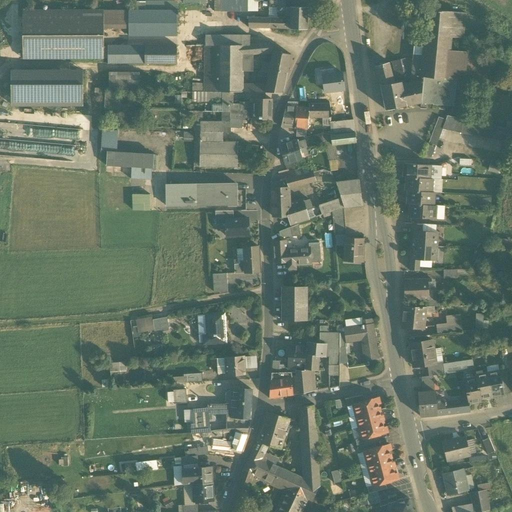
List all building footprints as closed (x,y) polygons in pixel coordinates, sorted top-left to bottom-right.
[(247,0),(228,0),(228,12),(247,12),(247,11),(247,0)] [(254,0),(247,0),(247,11),(257,11),(257,0),(254,0)] [(277,18),(290,18),(291,7),(277,7),(277,18)] [(308,8),(291,7),(290,18),(290,29),(307,30),(308,8)] [(448,50),(449,37),(451,12),(429,10),(426,47),(425,56),(423,76),(446,78),(448,50)] [(104,47),(104,29),(104,11),(23,11),(23,59),(104,59),(104,58),(104,47)] [(113,11),(104,11),(104,29),(113,29),(113,11)] [(129,28),(129,11),(113,11),(113,29),(129,28)] [(177,36),(177,11),(134,11),(129,11),(129,28),(129,36),(177,36)] [(465,13),(451,12),(449,37),(463,38),(464,22),(465,13)] [(249,28),(290,29),(290,18),(277,18),(249,17),(249,28)] [(205,36),(205,46),(220,43),(240,45),(250,45),(250,36),(235,36),(205,36)] [(205,92),(220,92),(220,43),(205,46),(205,82),(205,92)] [(220,92),(242,92),(242,85),(242,83),(240,75),(240,53),(240,45),(220,43),(220,92)] [(240,45),(240,53),(273,52),(273,51),(273,43),(250,45),(240,45)] [(108,46),(108,47),(108,58),(108,64),(145,64),(145,46),(108,46)] [(177,46),(145,46),(145,64),(177,64),(177,46)] [(415,46),(414,55),(425,56),(426,47),(415,46)] [(468,52),(448,50),(446,78),(423,76),(422,86),(421,103),(420,108),(427,108),(427,103),(433,104),(454,106),(456,90),(465,91),(468,52)] [(271,63),(270,69),(287,73),(291,55),(273,51),(273,52),(271,63)] [(417,85),(422,86),(423,76),(425,56),(414,55),(412,81),(418,82),(417,85)] [(392,62),(397,78),(405,76),(401,59),(392,62)] [(261,72),(269,73),(270,69),(271,63),(264,62),(261,72)] [(375,67),(380,85),(394,83),(388,63),(375,67)] [(334,68),(316,70),(317,84),(323,84),(322,76),(334,74),(334,68)] [(284,87),(287,73),(270,69),(269,73),(267,86),(265,92),(282,93),(284,87)] [(83,104),(83,70),(11,70),(11,104),(83,104)] [(334,74),(322,76),(323,84),(324,92),(344,90),(342,73),(334,74)] [(107,90),(139,91),(139,75),(107,74),(107,90)] [(192,92),(205,92),(205,82),(198,82),(192,82),(192,92)] [(385,110),(406,106),(402,86),(401,82),(394,83),(380,85),(385,110)] [(412,84),(402,86),(406,106),(421,103),(422,86),(417,85),(412,84)] [(233,92),(222,92),(222,98),(222,104),(233,104),(233,92)] [(222,104),(222,112),(229,112),(229,120),(245,120),(245,119),(253,119),(272,120),(272,100),(253,99),(253,103),(239,102),(239,104),(233,104),(222,104)] [(309,118),(314,118),(322,118),(329,118),(329,114),(313,114),(313,104),(309,105),(309,108),(309,118)] [(313,114),(329,114),(328,105),(313,104),(313,114)] [(286,127),(295,128),(296,107),(297,107),(297,106),(286,105),(281,127),(286,127)] [(309,108),(297,107),(296,107),(295,128),(297,129),(307,129),(308,129),(308,124),(309,118),(309,108)] [(0,124),(85,128),(86,113),(1,110),(0,124)] [(222,112),(222,122),(223,122),(222,133),(229,133),(229,128),(242,128),(242,120),(229,120),(229,112),(222,112)] [(446,129),(453,131),(456,118),(447,116),(446,120),(442,129),(446,129)] [(430,143),(436,145),(438,140),(439,138),(442,129),(446,120),(440,117),(430,143)] [(329,118),(322,118),(322,126),(332,126),(331,122),(331,118),(329,118)] [(453,131),(461,133),(464,119),(456,118),(453,131)] [(461,133),(470,135),(473,121),(464,119),(461,133)] [(335,122),(337,134),(355,132),(353,120),(335,122)] [(470,135),(478,137),(481,123),(473,121),(470,135)] [(222,142),(222,133),(223,122),(222,122),(200,122),(200,141),(222,142)] [(478,137),(495,140),(498,127),(485,124),(481,123),(478,137)] [(511,141),(511,129),(498,127),(495,140),(511,144),(511,141)] [(306,137),(307,129),(297,129),(296,137),(306,137)] [(107,152),(117,153),(118,130),(102,130),(101,152),(107,152)] [(331,134),(332,145),(356,143),(355,133),(331,134)] [(63,148),(64,144),(15,140),(14,155),(71,160),(72,149),(63,148)] [(282,155),(300,149),(298,142),(297,140),(280,146),(282,155)] [(238,142),(222,142),(200,141),(200,167),(237,167),(238,142)] [(304,141),(298,142),(300,149),(306,148),(304,141)] [(308,156),(306,148),(300,149),(302,158),(308,156)] [(302,158),(300,149),(282,155),(285,164),(302,158)] [(106,166),(153,169),(154,155),(117,153),(107,152),(106,166)] [(490,160),(491,171),(501,171),(501,160),(490,160)] [(404,177),(407,177),(429,179),(430,165),(405,163),(404,177)] [(441,179),(442,166),(430,165),(429,179),(432,179),(441,179)] [(279,173),(281,180),(287,179),(304,174),(302,167),(279,173)] [(287,179),(290,188),(316,180),(314,172),(306,174),(304,174),(287,179)] [(406,190),(409,191),(431,192),(432,179),(429,179),(407,177),(406,190)] [(272,183),(272,196),(290,195),(290,188),(287,179),(281,180),(272,183)] [(442,179),(441,179),(432,179),(431,192),(434,192),(442,193),(442,179)] [(320,206),(323,215),(332,212),(344,209),(345,208),(362,206),(359,180),(337,182),(343,200),(342,200),(320,206)] [(166,186),(166,206),(236,205),(236,184),(166,186)] [(408,204),(410,204),(433,205),(434,192),(431,192),(409,191),(408,204)] [(150,195),(132,195),(133,212),(150,212),(150,195)] [(290,203),(290,195),(272,196),(273,216),(289,215),(290,215),(290,203)] [(306,211),(306,210),(304,203),(303,200),(290,203),(290,215),(289,215),(292,225),(308,220),(306,211)] [(436,206),(433,205),(410,204),(410,217),(435,219),(436,206)] [(444,206),(436,206),(435,219),(443,220),(444,206)] [(332,212),(333,224),(346,222),(344,209),(332,212)] [(215,211),(216,225),(226,224),(226,220),(234,220),(233,211),(215,211)] [(226,224),(227,237),(249,235),(248,219),(245,219),(245,218),(241,218),(241,220),(234,220),(226,220),(226,224)] [(347,235),(346,222),(333,224),(334,236),(347,235)] [(298,224),(292,227),(293,237),(300,236),(298,224)] [(281,231),(281,238),(293,238),(293,237),(292,227),(281,231)] [(415,239),(414,245),(437,247),(438,238),(436,238),(436,232),(435,232),(422,231),(415,231),(414,239),(415,239)] [(345,261),(363,262),(363,239),(346,238),(345,261)] [(275,262),(287,261),(288,261),(287,249),(286,241),(274,242),(275,262)] [(308,248),(287,249),(288,261),(287,261),(287,264),(288,264),(297,263),(311,263),(311,261),(321,260),(320,242),(308,243),(308,248)] [(437,255),(437,247),(414,245),(414,251),(411,251),(410,260),(410,264),(419,264),(420,260),(431,261),(434,261),(435,255),(437,255)] [(243,249),(245,273),(260,272),(259,247),(243,247),(243,249)] [(234,260),(235,273),(245,273),(243,249),(237,249),(237,260),(234,260)] [(297,263),(288,264),(288,272),(297,271),(297,263)] [(443,270),(444,278),(456,278),(456,270),(443,270)] [(470,270),(456,270),(456,278),(471,278),(470,270)] [(214,293),(228,292),(226,273),(213,274),(214,293)] [(404,280),(405,301),(428,300),(428,291),(428,279),(404,280)] [(282,320),(306,320),(306,286),(283,286),(282,320)] [(428,300),(428,308),(439,307),(439,291),(436,291),(428,291),(428,300)] [(402,328),(423,330),(425,308),(405,307),(402,328)] [(204,336),(205,343),(227,342),(226,329),(224,330),(224,323),(225,322),(225,313),(207,314),(208,335),(204,336)] [(487,330),(487,320),(484,320),(483,313),(474,313),(475,330),(487,330)] [(208,335),(207,314),(197,315),(198,336),(204,336),(208,335)] [(447,324),(448,332),(461,330),(459,315),(446,316),(447,324)] [(144,318),(145,327),(153,325),(152,320),(151,317),(144,318)] [(154,330),(154,331),(161,330),(169,329),(167,317),(152,320),(153,325),(154,330)] [(145,327),(144,318),(135,320),(138,333),(154,330),(153,325),(145,327)] [(363,338),(367,359),(378,357),(373,325),(363,326),(363,324),(344,328),(346,341),(347,341),(363,338)] [(435,325),(436,333),(448,332),(447,324),(435,325)] [(339,333),(339,347),(345,346),(348,346),(347,343),(347,341),(346,341),(344,328),(339,328),(339,333)] [(339,333),(329,332),(320,332),(319,343),(325,344),(325,348),(339,349),(339,347),(339,333)] [(363,360),(367,359),(363,338),(347,341),(347,343),(360,340),(363,360)] [(410,344),(413,366),(427,365),(435,363),(432,341),(410,344)] [(324,355),(325,348),(325,344),(319,343),(307,342),(306,347),(306,354),(320,355),(324,356),(324,355)] [(288,368),(305,369),(306,354),(306,347),(289,346),(288,368)] [(348,362),(345,346),(339,347),(339,349),(339,363),(348,362)] [(328,364),(339,365),(339,363),(339,349),(325,348),(324,355),(329,355),(328,364)] [(318,370),(320,355),(306,354),(305,369),(304,370),(296,370),(296,372),(297,376),(296,376),(293,376),(295,395),(315,391),(314,369),(318,370)] [(257,356),(244,357),(245,370),(258,369),(257,356)] [(225,358),(226,373),(226,375),(245,374),(244,357),(225,358)] [(217,374),(226,373),(225,358),(216,359),(217,374)] [(272,373),(291,372),(295,372),(296,372),(296,370),(304,370),(305,369),(288,368),(285,368),(285,365),(279,365),(279,361),(273,361),(272,372),(272,373)] [(110,363),(110,373),(126,372),(126,362),(110,363)] [(427,365),(429,376),(433,376),(444,374),(443,367),(443,362),(435,363),(427,365)] [(328,364),(326,389),(339,386),(339,385),(339,365),(328,364)] [(499,364),(487,366),(488,372),(500,371),(499,364)] [(443,367),(444,374),(453,373),(461,372),(460,365),(443,367)] [(499,371),(487,374),(492,397),(504,394),(501,382),(499,371)] [(187,374),(187,383),(202,382),(202,373),(187,374)] [(174,383),(187,383),(187,374),(184,374),(184,376),(173,377),(174,383)] [(480,399),(492,397),(487,374),(476,376),(476,378),(480,399)] [(422,377),(422,386),(434,385),(433,376),(429,376),(422,377)] [(270,380),(269,398),(293,395),(292,378),(271,380),(270,380)] [(481,401),(480,399),(476,378),(464,381),(469,404),(481,401)] [(504,394),(509,393),(507,381),(501,382),(504,394)] [(173,402),(173,404),(187,403),(186,389),(172,390),(172,392),(173,402)] [(230,417),(250,418),(251,390),(232,389),(231,405),(230,417)] [(420,416),(437,415),(435,401),(434,392),(423,393),(418,393),(419,405),(420,416)] [(345,399),(347,407),(354,405),(353,404),(364,401),(363,396),(345,399)] [(354,405),(356,416),(380,410),(378,404),(380,403),(379,398),(364,401),(353,404),(354,405)] [(444,400),(435,401),(437,415),(469,411),(468,402),(456,403),(445,405),(444,400)] [(209,407),(210,413),(227,414),(227,405),(225,405),(208,404),(208,407),(209,407)] [(300,408),(303,479),(320,487),(316,429),(315,429),(314,405),(300,408)] [(211,432),(211,424),(208,424),(208,417),(210,416),(210,413),(209,407),(208,407),(192,408),(192,409),(193,422),(194,433),(202,432),(211,432)] [(193,422),(192,409),(184,410),(184,422),(193,422)] [(356,416),(359,427),(383,421),(380,410),(356,416)] [(227,417),(227,414),(210,413),(210,416),(208,417),(208,424),(211,424),(227,422),(227,417)] [(267,413),(257,442),(268,445),(280,449),(290,420),(267,413)] [(384,427),(383,421),(359,427),(362,438),(362,439),(373,436),(388,433),(386,427),(384,427)] [(227,429),(227,422),(211,424),(211,432),(223,430),(227,430),(227,429)] [(236,432),(247,435),(249,429),(227,429),(227,430),(223,430),(223,436),(223,440),(233,441),(236,432)] [(241,451),(247,435),(236,432),(233,441),(230,448),(231,448),(241,451)] [(376,448),(374,442),(375,442),(373,436),(362,439),(362,438),(356,440),(357,447),(359,453),(365,452),(365,451),(376,448)] [(443,443),(447,461),(469,455),(465,438),(443,443)] [(233,441),(223,440),(214,439),(212,448),(231,450),(231,448),(230,448),(233,441)] [(484,444),(489,456),(496,453),(490,441),(484,444)] [(262,460),(268,445),(257,442),(243,469),(244,469),(254,474),(258,476),(276,484),(283,469),(262,460)] [(365,452),(368,463),(391,457),(389,451),(391,450),(390,444),(376,448),(365,451),(365,452)] [(189,449),(189,456),(197,456),(208,454),(207,447),(194,448),(194,449),(189,449)] [(197,464),(197,456),(189,456),(181,457),(181,463),(182,466),(183,465),(197,464)] [(368,463),(371,474),(394,468),(391,457),(368,463)] [(143,471),(157,469),(156,460),(142,462),(143,471)] [(184,468),(183,465),(182,466),(173,466),(174,486),(185,485),(184,468)] [(198,467),(193,467),(193,484),(212,483),(211,466),(198,467)] [(185,485),(193,484),(193,467),(184,468),(185,485)] [(395,474),(394,468),(371,474),(373,485),(373,486),(385,483),(399,479),(397,473),(395,474)] [(249,489),(253,477),(254,474),(244,469),(239,485),(249,489)] [(276,484),(283,487),(290,473),(283,469),(276,484)] [(443,474),(448,495),(467,491),(462,469),(443,474)] [(331,472),(334,484),(341,482),(338,470),(331,472)] [(313,501),(320,487),(303,479),(290,473),(283,487),(288,490),(305,498),(312,501),(313,501)] [(213,501),(212,483),(193,484),(194,501),(213,501)] [(367,487),(369,493),(377,491),(387,489),(385,483),(373,486),(373,485),(367,487)] [(193,484),(185,485),(185,505),(194,504),(194,501),(193,484)] [(241,511),(249,489),(239,485),(230,511),(241,511)] [(288,490),(277,511),(298,511),(305,498),(288,490)] [(474,503),(475,511),(477,511),(482,511),(489,510),(486,490),(478,491),(472,492),(474,503)] [(380,503),(377,491),(369,493),(365,494),(368,506),(380,503)] [(412,511),(409,498),(405,499),(400,499),(397,501),(388,504),(390,511),(412,511)] [(174,504),(171,499),(163,502),(167,508),(174,504)] [(451,507),(452,511),(475,511),(474,503),(451,507)]
